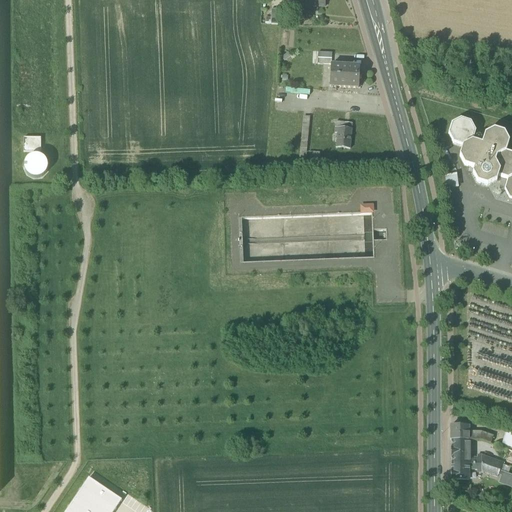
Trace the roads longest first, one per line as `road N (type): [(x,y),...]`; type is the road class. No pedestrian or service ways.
road 1 (secondary): [(430,269),(418,191),(367,0)]
road 2 (secondary): [(434,511),(430,269)]
